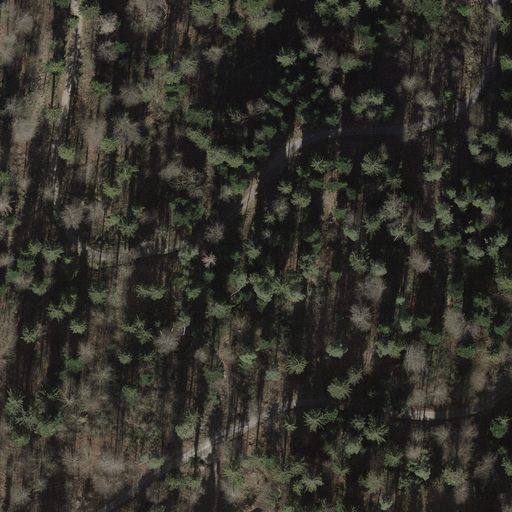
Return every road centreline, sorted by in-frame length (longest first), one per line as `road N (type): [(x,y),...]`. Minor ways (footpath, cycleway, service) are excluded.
road 1 (track): [(496,0),(492,60),(463,112),(308,138),(275,159),(241,210),(207,236),(99,260),(77,246),(51,181),(78,34),(75,0)]
road 2 (track): [(102,511),(273,410),(466,409),(511,378)]
